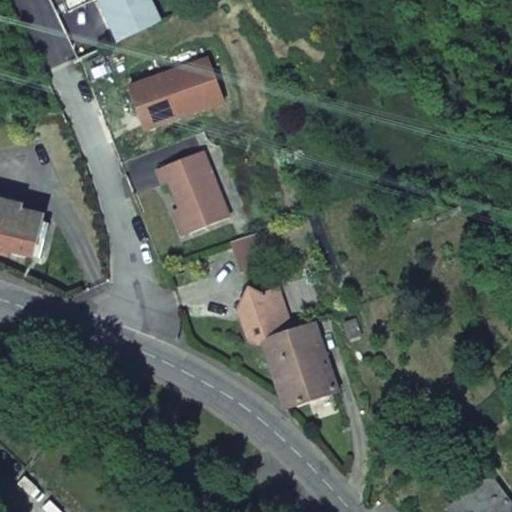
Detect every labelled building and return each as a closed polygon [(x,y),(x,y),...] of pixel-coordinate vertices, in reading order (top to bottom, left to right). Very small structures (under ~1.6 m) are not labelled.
[(97,0),(98,0),(118,42),(163,22),(151,0),(62,0),(69,13),(97,0)] [(129,88),(146,131),(224,102),(207,58),(129,88)] [(191,234),(231,218),(203,152),(158,170),(164,186),(171,183),(191,234)] [(0,197),(0,249),(32,258),(42,218),(20,212),(22,202),(0,197)] [(191,234),(181,209),(174,212),(185,237),(191,234)] [(271,230),(235,243),(242,266),(279,253),(271,230)] [(279,253),(242,266),(244,271),(281,258),(279,253)] [(245,318),(249,331),(246,332),(249,341),(251,342),(268,336),(293,327),(292,325),(289,326),(277,292),(262,297),(249,290),(239,311),(242,319),(245,318)] [(355,321),(344,325),(349,341),(361,336),(355,321)] [(267,342),(289,408),(332,394),(310,327),(295,332),(293,327),(268,336),(251,342),(257,345),(267,342)] [(260,511),(282,484),(255,465),(233,495),(256,511),(260,511)] [(511,511),(511,506),(490,478),(448,510),(448,511),(511,511)]
